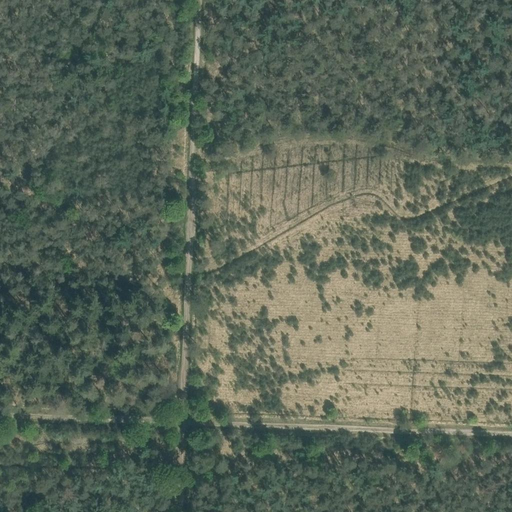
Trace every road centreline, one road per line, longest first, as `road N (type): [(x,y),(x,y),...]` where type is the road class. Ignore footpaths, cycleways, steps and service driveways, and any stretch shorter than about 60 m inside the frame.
road 1 (track): [(511,433),(0,416)]
road 2 (track): [(180,422),(193,0)]
